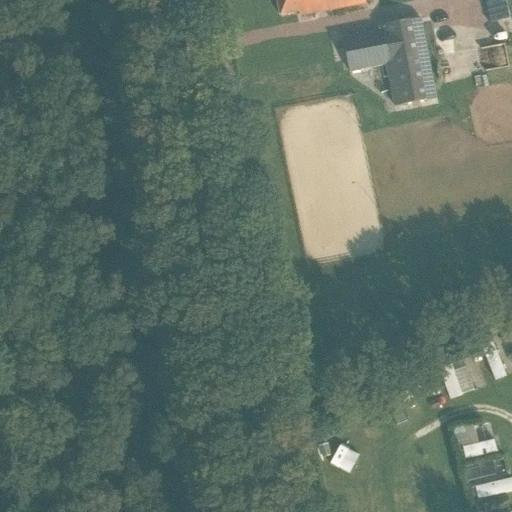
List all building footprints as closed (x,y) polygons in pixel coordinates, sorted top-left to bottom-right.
[(277,0),(281,17),(299,13),(300,17),(367,4),(365,0),(277,0)] [(387,65),(395,107),(437,98),(421,19),(383,27),(384,31),(343,39),(350,72),(387,65)] [(485,47),(488,80),(510,78),(509,70),(510,69),(507,44),(485,47)] [(496,341),(482,345),(494,385),(508,381),(496,341)] [(440,372),(452,400),(475,391),(464,362),(440,372)] [(393,418),(380,419),(380,421),(367,422),(369,441),(383,440),(382,427),(406,426),(405,404),(392,405),(393,418)] [(464,448),(469,467),(501,460),(496,440),(464,448)] [(339,450),(332,471),(354,479),(361,457),(339,450)] [(415,485),(427,483),(422,456),(410,459),(415,485)] [(479,500),(511,491),(511,477),(476,486),(479,500)]
